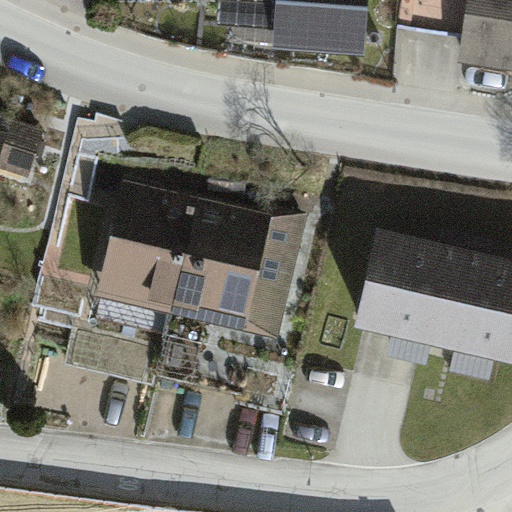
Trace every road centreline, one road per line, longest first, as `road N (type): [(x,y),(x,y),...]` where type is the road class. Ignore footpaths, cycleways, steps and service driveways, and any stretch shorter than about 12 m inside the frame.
road 1 (residential): [(0,29),(176,98),(511,154)]
road 2 (residential): [(0,451),(383,497),(489,473)]
